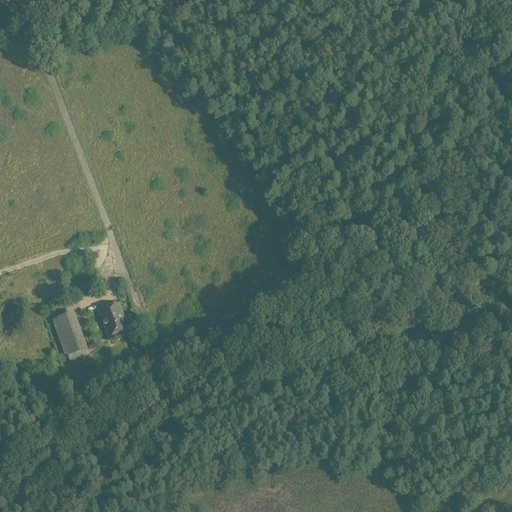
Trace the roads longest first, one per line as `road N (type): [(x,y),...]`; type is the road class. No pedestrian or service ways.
road 1 (track): [(160,409),(230,380),(335,361),(408,336),(431,333),(439,343)]
road 2 (track): [(93,511),(127,474),(160,409)]
